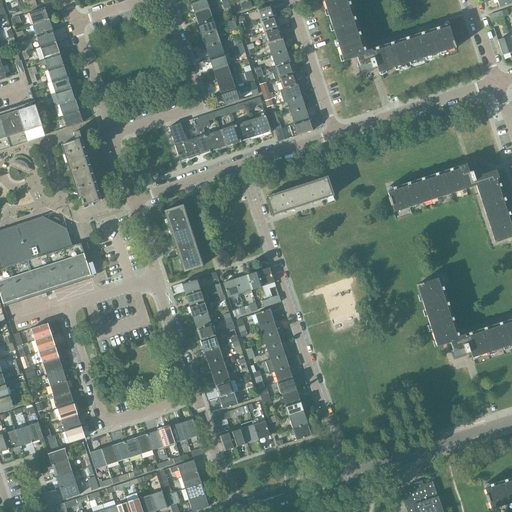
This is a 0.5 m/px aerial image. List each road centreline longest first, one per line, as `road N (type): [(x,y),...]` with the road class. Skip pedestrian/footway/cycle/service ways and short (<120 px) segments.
road 1 (residential): [(347,474),(243,166)]
road 2 (residential): [(197,395),(107,421),(96,414),(60,307)]
road 3 (residential): [(168,0),(200,103),(111,132)]
road 4 (residential): [(332,136),(496,82)]
road 5 (unclassified): [(347,474),(511,422)]
road 6 (residential): [(332,136),(289,0)]
road 7 (residential): [(197,395),(157,275)]
road 8 (residential): [(234,510),(197,395)]
